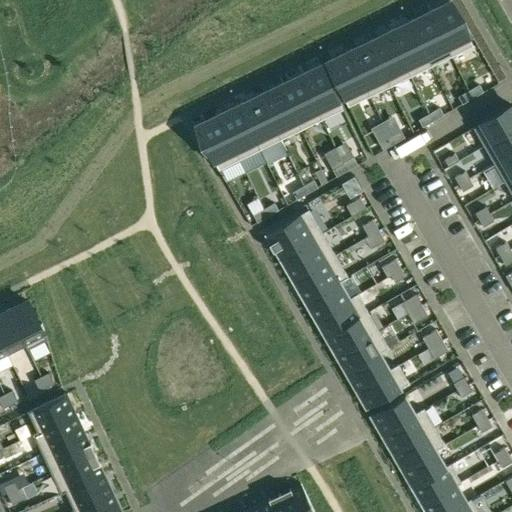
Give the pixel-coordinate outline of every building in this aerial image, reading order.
[(451,0),(429,11),(451,56),(473,46),(451,0)] [(429,11),(409,21),(431,66),(451,56),(429,11)] [(409,21),(388,31),(410,76),(431,66),(409,21)] [(388,31),(368,41),(390,86),(410,76),(388,31)] [(368,41),(348,51),(369,96),(390,86),(368,41)] [(348,51),(326,61),(348,106),(369,96),(348,51)] [(321,64),(300,75),(322,119),(343,109),(321,64)] [(300,75),(279,85),(301,129),(322,119),(300,75)] [(479,84),(468,90),(473,98),(483,92),(479,84)] [(279,85),(258,94),(281,139),(301,129),(279,85)] [(468,90),(458,96),(462,104),(473,98),(468,90)] [(258,94),(238,104),(260,149),(281,139),(258,94)] [(238,104),(218,114),(240,159),(246,172),(266,162),(260,149),(238,104)] [(511,105),(473,128),(484,146),(511,129),(511,105)] [(439,107),(429,113),(433,120),(443,114),(439,107)] [(429,113),(418,119),(423,126),(433,120),(429,113)] [(217,114),(196,125),(219,169),(239,159),(217,114)] [(511,129),(484,146),(494,164),(511,153),(511,129)] [(400,130),(389,136),(393,143),(404,137),(400,130)] [(389,136),(379,142),(383,149),(393,143),(389,136)] [(455,153),(444,159),(448,166),(459,160),(455,153)] [(511,153),(494,164),(504,181),(511,176),(511,153)] [(353,157),(343,163),(347,170),(357,164),(353,157)] [(343,163),(332,169),(336,176),(347,170),(343,163)] [(465,171),(454,177),(459,184),(469,178),(465,171)] [(469,178),(459,184),(463,191),(473,185),(469,178)] [(314,180),(303,186),(307,193),(318,187),(314,180)] [(303,186),(293,192),(297,199),(307,193),(303,186)] [(360,197),(346,205),(352,216),(366,208),(360,197)] [(274,203),(264,209),(268,216),(278,210),(274,203)] [(485,206),(475,212),(479,219),(489,213),(485,206)] [(264,209),(253,215),(257,222),(268,216),(264,209)] [(309,209),(265,234),(270,243),(275,250),(279,258),(322,233),(309,209)] [(489,213),(479,219),(483,226),(493,220),(489,213)] [(372,219),(362,225),(366,232),(363,234),(365,238),(379,230),(372,219)] [(379,230),(365,238),(371,248),(385,240),(379,230)] [(322,233),(279,258),(292,280),(335,255),(322,233)] [(506,242),(495,248),(499,255),(510,249),(506,242)] [(511,252),(510,249),(499,255),(505,265),(511,261),(511,252)] [(335,255),(292,280),(304,302),(348,277),(335,255)] [(395,258),(381,267),(387,277),(391,275),(401,269),(395,258)] [(401,269),(391,275),(395,282),(405,276),(401,269)] [(348,277),(304,302),(314,319),(358,294),(357,293),(349,298),(340,282),(348,277)] [(358,294),(314,319),(325,337),(368,312),(358,294)] [(416,294),(402,302),(408,312),(422,304),(416,294)] [(10,309),(8,310),(28,349),(47,339),(39,323),(27,300),(20,304),(10,309)] [(422,304),(408,312),(414,323),(428,315),(422,304)] [(0,313),(0,338),(7,354),(25,345),(27,349),(28,349),(8,310),(7,311),(2,313),(0,313)] [(368,312),(325,337),(325,338),(329,336),(338,353),(378,330),(368,312)] [(436,329),(422,337),(428,348),(442,340),(436,329)] [(378,330),(338,353),(348,370),(388,347),(378,330)] [(442,340),(428,348),(434,358),(448,350),(442,340)] [(388,347),(348,370),(359,388),(399,365),(398,364),(390,369),(381,353),(389,348),(388,347)] [(399,365),(359,388),(369,406),(409,383),(399,365)] [(49,372),(41,376),(47,387),(54,383),(49,372)] [(41,376),(34,379),(40,390),(47,387),(41,376)] [(463,377),(453,383),(457,390),(468,384),(463,377)] [(468,384),(457,390),(461,397),(472,391),(468,384)] [(12,390),(4,394),(10,404),(17,401),(12,390)] [(4,394),(0,395),(0,402),(3,408),(10,404),(4,394)] [(66,394),(27,411),(37,431),(32,433),(33,434),(75,414),(66,394)] [(405,395),(373,413),(384,432),(424,409),(424,408),(415,413),(405,395)] [(482,408),(471,414),(477,425),(488,419),(482,408)] [(424,409),(384,432),(394,450),(434,426),(424,409)] [(75,414),(33,434),(42,454),(85,434),(75,414)] [(488,419),(477,425),(481,432),(492,426),(488,419)] [(434,426),(394,450),(404,467),(444,444),(434,426)] [(85,434),(42,454),(51,473),(94,453),(85,434)] [(444,444),(404,467),(414,484),(411,486),(411,487),(450,464),(450,463),(446,466),(437,450),(445,445),(444,444)] [(504,447),(494,453),(498,460),(508,454),(504,447)] [(94,453),(51,473),(60,493),(103,473),(94,453)] [(511,460),(508,454),(498,460),(502,467),(511,461),(511,460)] [(450,464),(411,487),(421,505),(461,482),(450,464)] [(103,473),(60,493),(61,494),(65,492),(73,509),(69,511),(112,492),(103,473)] [(14,482),(3,487),(7,494),(18,489),(14,482)] [(461,482),(421,505),(425,511),(449,511),(471,500),(470,499),(466,501),(457,485),(461,483),(461,482)] [(314,511),(302,485),(280,495),(288,511),(314,511)] [(18,489),(7,494),(12,505),(27,498),(21,487),(18,489)] [(121,511),(112,492),(69,511),(121,511)] [(288,511),(280,495),(259,504),(262,511),(288,511)] [(478,511),(471,500),(449,511),(478,511)]
